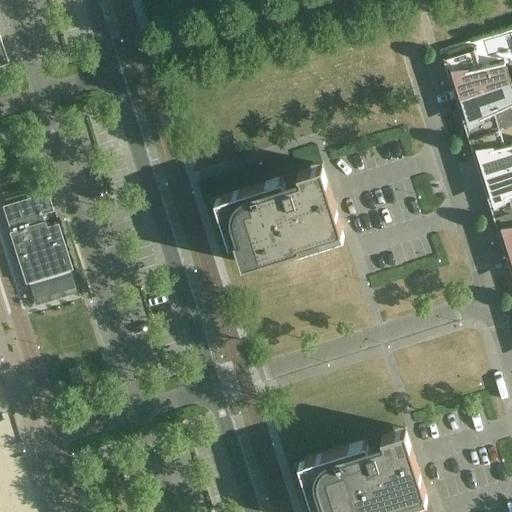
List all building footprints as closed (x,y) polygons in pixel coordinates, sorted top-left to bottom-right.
[(0,64),(9,61),(0,33),(0,64)] [(454,98),(454,99),(511,81),(505,61),(481,66),(474,44),(472,44),(474,49),(445,58),(443,53),(442,54),(451,81),(453,80),(458,96),(454,98)] [(462,116),(469,138),(500,128),(495,111),(511,103),(511,84),(511,81),(454,99),(454,100),(459,99),(464,115),(462,116)] [(479,177),(479,178),(511,167),(511,143),(505,144),(500,128),(469,138),(476,159),(478,158),(483,175),(479,177)] [(223,197),(242,237),(238,238),(237,238),(235,238),(243,263),(338,232),(338,230),(337,231),(336,226),(339,225),(340,228),(343,227),(335,203),(323,163),(298,171),(299,173),(300,173),(301,179),(285,184),(284,178),(283,175),(222,195),(223,197)] [(487,195),(494,216),(511,210),(511,167),(479,178),(484,177),(489,194),(487,195)] [(50,193),(5,207),(9,222),(12,231),(33,224),(44,221),(41,212),(54,208),(50,193)] [(504,256),(511,253),(511,210),(494,216),(500,238),(503,237),(508,254),(504,256)] [(33,224),(12,231),(14,237),(28,280),(72,266),(58,223),(35,231),(33,224)] [(74,384),(82,381),(84,380),(80,366),(69,369),(74,384)] [(305,458),(305,459),(306,461),(307,461),(325,501),(321,502),(321,501),(319,502),(322,511),(371,511),(422,496),(421,494),(420,494),(419,489),(423,488),(424,491),(426,490),(406,427),(382,434),(383,437),(383,436),(385,442),(369,447),(367,442),(367,441),(367,439),(305,458)]
